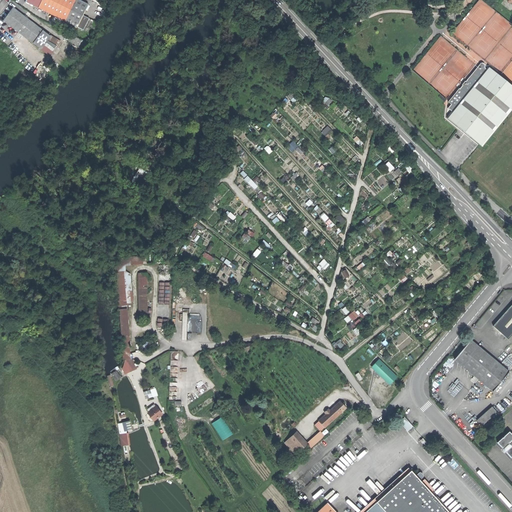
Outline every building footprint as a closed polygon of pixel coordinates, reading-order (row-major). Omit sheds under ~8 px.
[(78,0),(26,0),(26,2),(77,28),(88,5),(78,0)] [(13,9),(4,21),(34,43),(44,30),(13,9)] [(68,40),(80,48),(84,42),(71,34),(68,40)] [(483,147),(511,110),(511,86),(482,62),(480,65),(449,102),(451,104),(448,108),(452,111),(447,117),(483,147)] [(322,132),(326,136),(332,129),(328,126),(322,132)] [(357,136),(354,139),(360,145),(363,143),(357,136)] [(292,152),(298,146),(293,141),(287,147),(292,152)] [(386,164),(392,170),(394,168),(389,162),(386,164)] [(195,238),(199,232),(194,229),(191,236),(195,238)] [(255,258),(261,251),(258,248),(252,255),(255,258)] [(126,303),(133,303),(130,275),(125,271),(125,266),(143,264),(142,256),(117,259),(118,267),(116,267),(119,304),(126,303)] [(324,259),(320,263),(325,269),(330,264),(324,259)] [(342,272),(346,277),(350,274),(346,269),(342,272)] [(139,314),(147,313),(146,273),(138,273),(139,314)] [(170,297),(170,282),(160,282),(160,292),(166,292),(166,297),(170,297)] [(511,334),(511,304),(493,326),(508,339),(511,334)] [(123,360),(131,360),(127,309),(119,310),(123,360)] [(345,318),(348,322),(359,315),(355,310),(345,318)] [(340,339),(334,344),(338,350),(344,345),(340,339)] [(477,378),(493,391),(509,372),(471,340),(454,360),(477,378)] [(379,359),(372,366),(384,377),(383,378),(390,385),(398,377),(379,359)] [(119,371),(113,372),(115,380),(121,378),(119,371)] [(144,391),(146,399),(158,395),(156,388),(144,391)] [(314,425),(320,431),(345,409),(339,402),(330,411),(326,415),(314,425)] [(154,421),(164,414),(157,404),(147,412),(154,421)] [(482,426),(496,413),(491,407),(476,420),(482,426)] [(223,416),(213,423),(223,440),(233,434),(223,416)] [(408,431),(413,426),(405,417),(400,422),(408,431)] [(511,434),(509,432),(497,442),(505,451),(511,458),(511,457),(511,434)] [(300,450),(306,444),(296,433),(290,439),(300,450)] [(296,454),(300,450),(290,439),(285,443),(296,454)] [(362,457),(358,453),(352,458),(356,463),(362,457)] [(359,511),(365,511),(411,471),(408,468),(359,511)] [(448,511),(421,482),(419,480),(415,476),(411,471),(365,511),(448,511)] [(424,479),(421,482),(448,511),(450,511),(433,492),(435,490),(424,479)]
